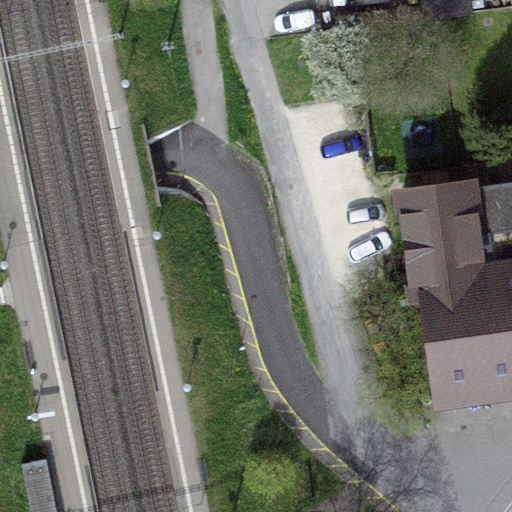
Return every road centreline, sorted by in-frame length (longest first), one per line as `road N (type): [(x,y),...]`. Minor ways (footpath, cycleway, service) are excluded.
road 1 (unclassified): [(311,404),(336,383),(303,232),(236,0)]
road 2 (unclassified): [(311,404),(274,334),(236,191),(204,151)]
road 3 (unclassified): [(204,151),(0,189)]
road 4 (unclassified): [(433,511),(311,404)]
road 5 (unclassified): [(197,0),(204,151)]
